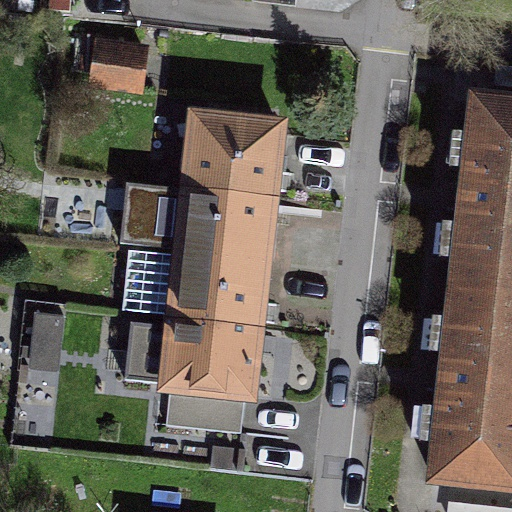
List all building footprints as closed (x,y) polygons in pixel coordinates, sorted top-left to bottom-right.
[(334,0),(263,0),(334,9),(334,0)] [(141,99),(150,47),(97,38),(88,90),(141,99)] [(511,112),(468,108),(448,303),(511,309),(511,112)] [(262,165),(179,147),(170,212),(256,228),(262,165)] [(256,228),(170,212),(161,277),(250,290),(256,228)] [(250,290),(161,277),(153,341),(244,352),(250,290)] [(511,309),(448,303),(428,498),(511,506),(511,309)] [(34,316),(30,370),(59,372),(63,318),(34,316)] [(244,352),(153,341),(144,406),(238,415),(244,352)]
